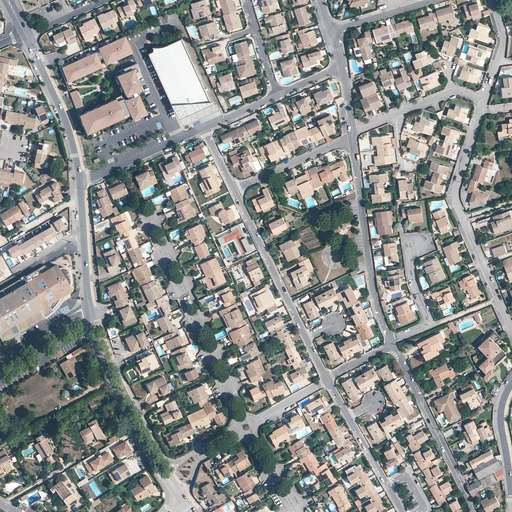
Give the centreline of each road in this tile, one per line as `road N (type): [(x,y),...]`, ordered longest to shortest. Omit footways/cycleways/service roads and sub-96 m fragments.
road 1 (residential): [(245,427),(240,398),(156,218),(146,226),(236,423)]
road 2 (tertiary): [(86,285),(100,361),(180,500)]
road 3 (residential): [(352,137),(371,293),(392,342)]
road 4 (residential): [(497,299),(452,198),(479,111)]
road 5 (tertiary): [(168,468),(109,358),(86,285)]
road 6 (residential): [(476,511),(392,342)]
road 7 (residential): [(245,427),(257,434),(296,505),(283,504),(246,439)]
road 8 (residential): [(235,189),(307,337)]
road 9 (tertiary): [(26,36),(66,125),(78,182)]
road 10 (residential): [(202,129),(78,182)]
road 11 (residential): [(352,137),(235,189)]
